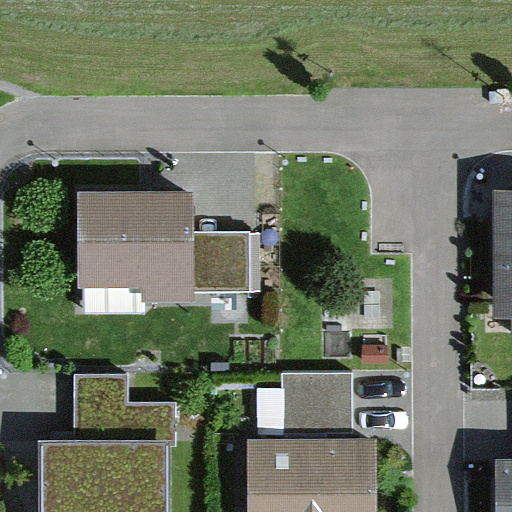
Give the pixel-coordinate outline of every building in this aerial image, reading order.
[(511,182),(477,183),(477,297),(511,296),(511,182)] [(183,191),(75,192),(75,285),(242,285),(242,228),(183,228),(183,191)] [(268,436),(363,434),(362,372),(266,375),(268,436)] [(146,511),(145,435),(27,436),(27,511),(146,511)] [(358,511),(358,439),(238,441),(239,511),(358,511)] [(511,511),(511,461),(486,462),(486,511),(511,511)]
